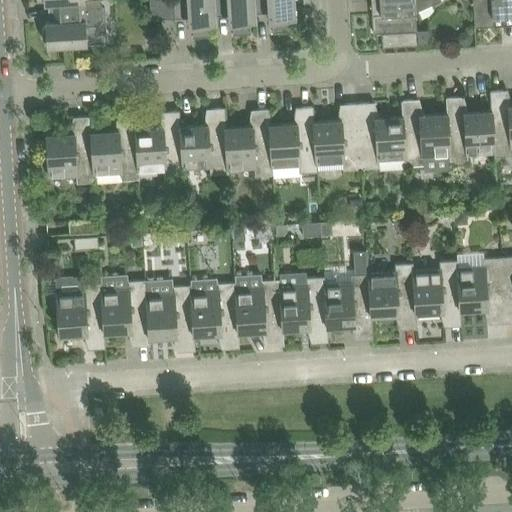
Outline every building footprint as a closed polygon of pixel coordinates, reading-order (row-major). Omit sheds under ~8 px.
[(54,20),(45,21),(46,26),(45,26),(43,28),(43,38),(46,41),(47,41),(47,46),(98,42),(97,24),(98,24),(103,18),(102,0),(74,0),(44,2),(53,2),(54,10),(54,20)] [(174,0),(150,0),(151,15),(155,19),(175,17),(174,0)] [(174,0),(175,17),(188,17),(189,26),(194,25),(192,36),(211,35),(211,24),(216,24),(214,0),(174,0)] [(254,0),(214,0),(216,24),(217,24),(216,15),(228,14),(228,19),(228,23),(234,23),(232,34),(251,33),(251,22),(256,21),(256,12),(254,0)] [(254,0),(256,12),(260,12),(268,12),(268,17),(268,21),(274,20),(272,31),(291,30),(290,19),(297,19),(295,0),(254,0)] [(380,0),(381,13),(372,13),(374,33),(382,32),(383,46),(418,44),(416,11),(440,0),(380,0)] [(511,0),(473,0),(475,26),(494,25),(494,17),(511,15),(511,0)] [(462,33),(459,37),(460,41),(464,44),(468,44),(471,40),(471,35),(467,32),(462,33)] [(503,89),(491,89),(492,109),(495,151),(496,155),(511,154),(511,146),(511,145),(511,104),(504,105),(503,89)] [(459,96),(447,96),(448,112),(451,154),(452,162),(468,161),(468,153),(481,152),(494,151),(495,151),(492,109),(491,109),(478,110),(460,111),(459,96)] [(414,98),(402,99),(403,115),(407,157),(407,165),(424,164),(423,155),(440,154),(450,154),(451,154),(448,112),(447,112),(433,113),(415,114),(414,98)] [(370,101),(358,102),(362,168),(379,167),(379,158),(394,157),(405,157),(407,157),(403,115),(402,115),(380,117),(371,117),(370,101)] [(346,119),(314,121),(317,171),(318,170),(318,162),(344,160),(344,169),(362,168),(358,102),(345,103),(346,119)] [(302,122),(270,123),(273,173),(274,173),(273,165),(299,163),(300,172),(317,171),(314,121),(313,105),(301,106),(302,122)] [(213,123),(181,125),(184,175),(184,167),(210,165),(211,173),(228,172),(225,126),(224,106),(212,107),(213,123)] [(257,124),(225,126),(228,172),(229,172),(229,168),(255,166),(255,175),(273,173),(270,123),(269,108),(256,108),(257,124)] [(168,126),(136,128),(139,178),(140,178),(139,170),(166,168),(166,176),(184,175),(181,125),(180,109),(167,110),(168,126)] [(124,129),(92,131),(95,181),(95,172),(121,171),(122,179),(139,178),(136,128),(135,112),(123,113),(124,129)] [(92,131),(91,115),(78,116),(79,132),(46,134),(49,175),(77,174),(77,182),(95,181),(92,131)] [(465,190),(452,191),(453,211),(454,211),(466,211),(465,190)] [(509,195),(498,196),(499,205),(510,204),(509,195)] [(363,198),(350,199),(351,211),(363,210),(363,198)] [(428,200),(416,201),(417,211),(417,212),(429,211),(429,210),(428,200)] [(376,201),(365,202),(365,214),(377,213),(376,201)] [(166,214),(166,217),(167,220),(170,222),(173,222),(176,221),(178,218),(178,215),(177,212),(174,210),(171,210),(168,211),(166,214)] [(466,211),(454,211),(455,224),(463,224),(468,218),(467,211),(467,210),(466,211)] [(453,211),(442,212),(442,220),(454,219),(453,211)] [(199,216),(187,217),(188,226),(200,225),(199,216)] [(69,221),(70,233),(98,231),(97,219),(69,221)] [(320,221),(302,222),(303,235),(321,234),(320,221)] [(332,221),(320,221),(321,234),(333,234),(332,221)] [(187,240),(187,231),(171,231),(172,241),(187,240)] [(141,234),(130,235),(131,241),(136,246),(142,245),(141,234)] [(74,237),(75,249),(99,247),(98,235),(74,237)] [(325,283),(324,283),(327,325),(344,324),(360,323),(361,339),(373,338),(371,314),(369,272),(366,273),(365,250),(354,251),(355,273),(351,273),(352,282),(341,282),(325,283)] [(511,255),(502,256),(506,322),(511,321),(511,255)] [(458,259),(457,259),(460,309),(493,306),(494,322),(506,322),(502,256),(484,257),(485,265),(458,267),(458,259)] [(413,261),(412,261),(416,311),(448,309),(449,325),(461,325),(460,309),(457,259),(439,260),(440,268),(414,270),(413,261)] [(396,271),(369,272),(371,314),(404,312),(405,328),(417,327),(416,311),(412,261),(395,263),(396,271)] [(280,278),(279,278),(283,328),(315,326),(316,342),(328,341),(327,325),(324,275),(307,276),(307,285),(281,286),(280,278)] [(138,345),(150,344),(149,336),(146,278),(128,280),(129,288),(102,290),(102,281),(101,281),(104,331),(137,329),(138,345)] [(146,278),(149,336),(182,334),(183,350),(195,350),(194,334),(191,284),(173,285),(174,293),(147,295),(146,278)] [(236,281),(235,281),(238,331),(271,329),(272,345),(284,344),(283,328),(279,278),(262,279),(263,287),(236,289),(236,281)] [(93,348),(105,347),(104,331),(101,281),(84,282),(84,291),(57,293),(59,334),(92,332),(93,348)] [(191,284),(194,334),(226,331),(227,347),(239,347),(238,331),(235,281),(218,282),(218,290),(192,292),(191,284)]
